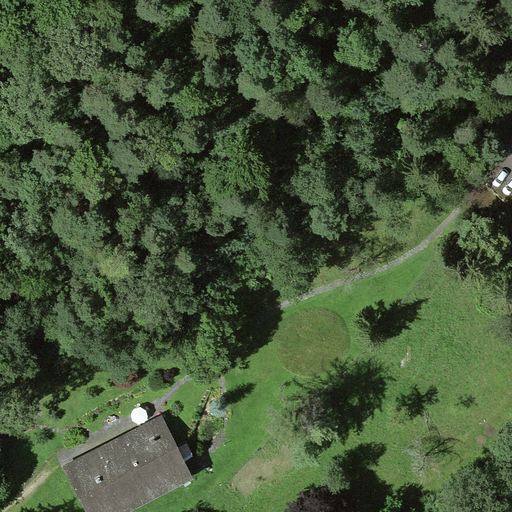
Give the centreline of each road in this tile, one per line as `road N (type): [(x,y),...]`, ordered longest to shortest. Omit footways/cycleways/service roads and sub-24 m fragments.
road 1 (track): [(2,511),(57,460),(160,401),(286,302),(417,249),(457,215),(511,137)]
road 2 (track): [(0,152),(75,154),(340,110),(511,96)]
road 3 (track): [(4,152),(81,59),(111,0)]
